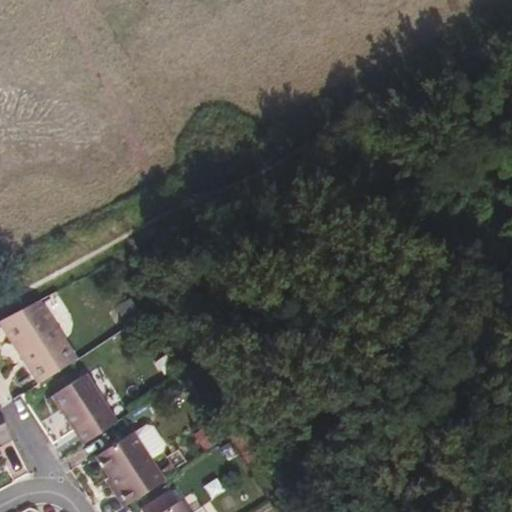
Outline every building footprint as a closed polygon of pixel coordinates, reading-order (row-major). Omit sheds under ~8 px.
[(37,301),(0,319),(0,327),(20,359),(24,356),(41,380),(74,358),(37,301)] [(24,356),(20,359),(36,384),(41,380),(24,356)] [(74,433),(81,443),(113,423),(81,375),(50,396),(64,417),(74,433)] [(69,436),(74,433),(64,417),(60,420),(69,436)] [(0,443),(9,439),(0,421),(0,443)] [(140,427),(131,434),(147,458),(157,451),(159,444),(148,428),(140,427)] [(93,457),(121,507),(161,480),(147,458),(131,434),(129,433),(93,457)] [(163,508),(175,501),(169,492),(157,499),(163,508)] [(182,511),(175,501),(163,508),(157,499),(139,510),(139,511),(182,511)]
